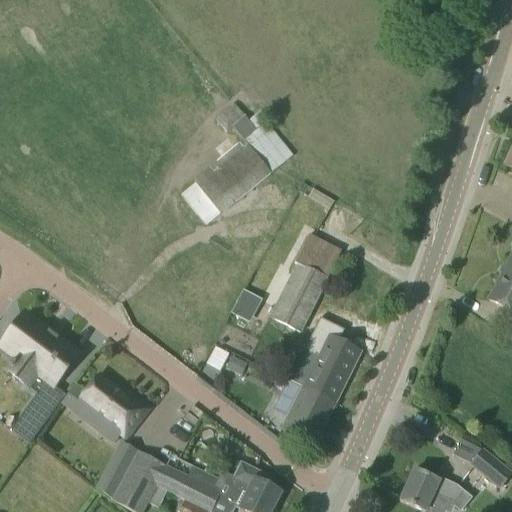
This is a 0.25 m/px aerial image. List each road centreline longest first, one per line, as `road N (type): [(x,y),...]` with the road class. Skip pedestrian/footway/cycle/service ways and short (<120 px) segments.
road 1 (tertiary): [(337,497),(430,267),(510,0)]
road 2 (residential): [(337,497),(26,266)]
